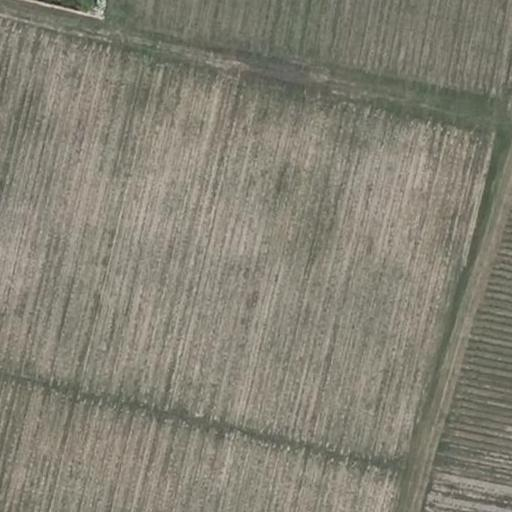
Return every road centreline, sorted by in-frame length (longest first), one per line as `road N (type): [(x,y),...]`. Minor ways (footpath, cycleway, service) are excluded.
road 1 (track): [(124,19),(511,103)]
road 2 (track): [(511,154),(413,511)]
